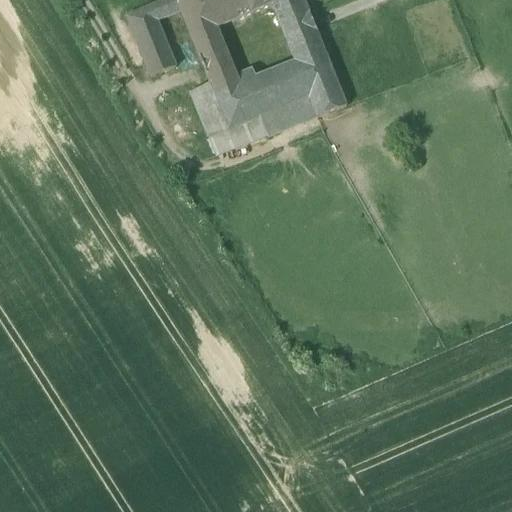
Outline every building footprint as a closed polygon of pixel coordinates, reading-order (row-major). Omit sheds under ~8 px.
[(158,23),(181,14),(175,0),(171,0),(126,19),(151,80),(176,69),(158,23)] [(175,0),(181,14),(200,62),(226,51),(217,30),(252,16),(245,0),(175,0)] [(245,0),(252,16),(272,8),(287,2),(286,0),(245,0)] [(272,8),(280,30),(309,18),(302,0),(287,0),(286,0),(287,2),(272,8)] [(280,30),(286,44),(315,32),(309,18),(280,30)] [(295,65),(256,80),(240,86),(236,78),(231,65),(206,76),(210,87),(190,95),(209,141),(309,101),(316,118),(317,121),(347,109),(315,32),(286,44),(295,65)] [(200,62),(206,76),(231,65),(226,51),(200,62)] [(252,71),(236,78),(240,86),(256,80),(252,71)] [(309,121),(316,118),(309,101),(209,141),(216,159),(268,138),(309,121)]
